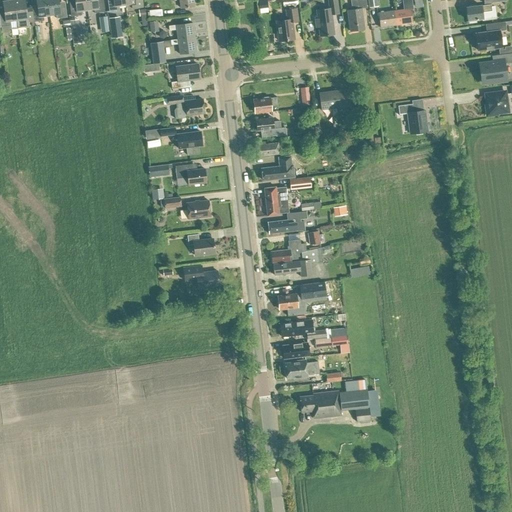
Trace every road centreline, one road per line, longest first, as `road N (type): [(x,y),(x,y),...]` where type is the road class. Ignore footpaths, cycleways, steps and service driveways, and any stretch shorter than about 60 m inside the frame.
road 1 (residential): [(0,136),(98,120),(117,234),(0,253)]
road 2 (residential): [(255,327),(10,360),(0,292)]
road 3 (tertiary): [(255,327),(225,75)]
road 4 (residential): [(225,75),(439,48)]
road 5 (tertiary): [(278,511),(255,327)]
